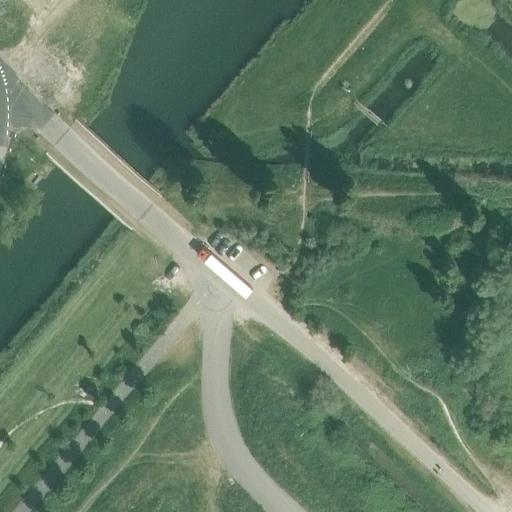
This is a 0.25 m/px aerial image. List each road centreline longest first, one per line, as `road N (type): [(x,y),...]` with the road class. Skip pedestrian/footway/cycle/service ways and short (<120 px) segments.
road 1 (unclassified): [(481,511),(145,210)]
road 2 (unclassified): [(1,110),(32,110),(145,210)]
